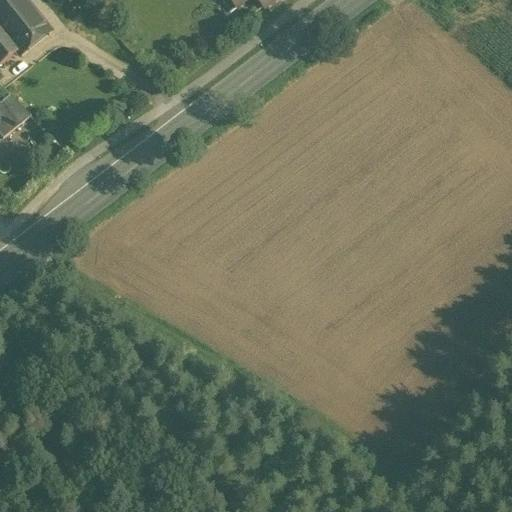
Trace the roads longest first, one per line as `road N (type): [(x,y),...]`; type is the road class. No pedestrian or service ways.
road 1 (track): [(27,250),(330,436),(406,511)]
road 2 (primary): [(0,271),(354,0)]
